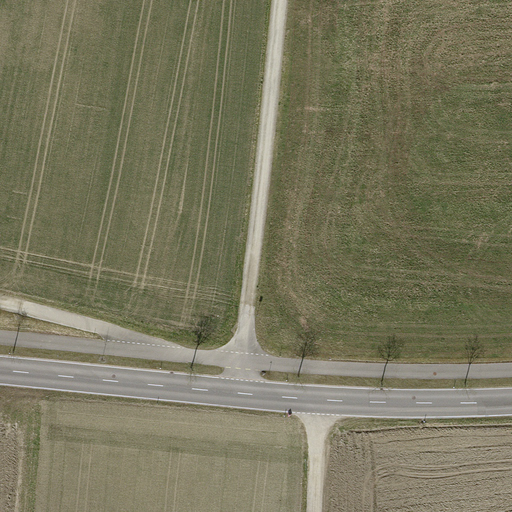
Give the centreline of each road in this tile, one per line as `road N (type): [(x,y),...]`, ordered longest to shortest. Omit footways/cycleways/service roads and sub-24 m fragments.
road 1 (secondary): [(511,401),(320,400),(0,369)]
road 2 (track): [(245,360),(281,0)]
road 3 (track): [(0,301),(170,353)]
